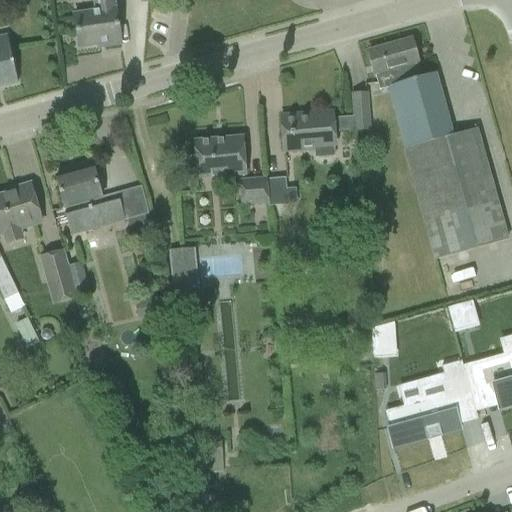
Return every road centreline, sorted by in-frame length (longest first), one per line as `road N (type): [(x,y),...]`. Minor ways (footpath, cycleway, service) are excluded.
road 1 (tertiary): [(0,127),(441,0)]
road 2 (unknown): [(456,0),(511,137)]
